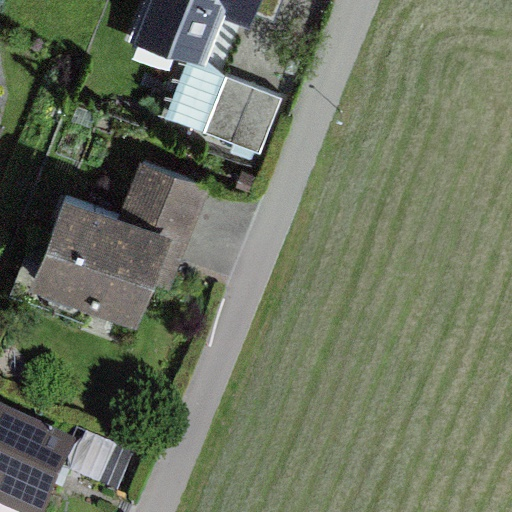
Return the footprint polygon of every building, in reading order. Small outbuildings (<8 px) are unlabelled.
[(205,60),(224,16),(247,25),(257,0),(135,0),(125,26),(189,53),(205,60)] [(205,60),(189,53),(167,104),(206,121),(228,69),(205,60)] [(228,69),(206,121),(205,123),(260,146),(284,91),(229,67),(228,69)] [(122,208),(174,228),(154,279),(172,286),(212,182),(142,156),(122,208)] [(64,186),(29,277),(139,319),(154,279),(174,228),(122,208),(64,186)] [(0,511),(51,511),(78,451),(0,416),(0,511)]
